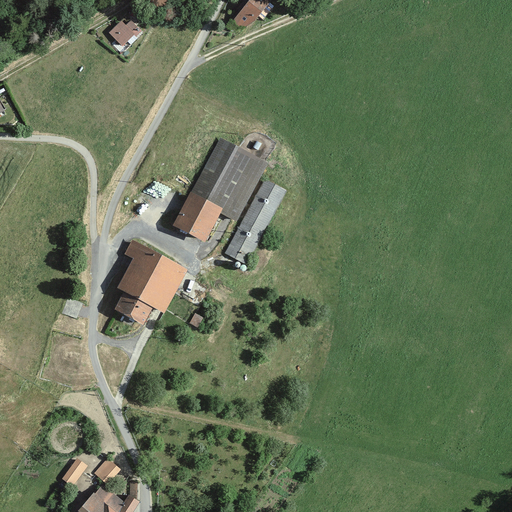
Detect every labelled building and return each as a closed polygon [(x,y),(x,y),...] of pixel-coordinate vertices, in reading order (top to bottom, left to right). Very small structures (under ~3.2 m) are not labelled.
[(239,0),(224,20),(237,31),(251,14),(258,20),(269,6),(260,0),(239,0)] [(99,29),(114,49),(135,33),(125,19),(118,23),(114,18),(99,29)] [(184,192),(166,226),(196,244),(213,214),(232,221),(263,164),(217,138),(187,194),(184,192)] [(282,191),(261,179),(221,254),(243,267),(282,191)] [(108,310),(135,325),(144,309),(157,315),(180,270),(126,239),(119,252),(127,259),(110,287),(117,293),(108,310)] [(78,317),(84,303),(69,297),(63,311),(78,317)] [(85,466),(74,458),(57,479),(69,487),(85,466)] [(108,461),(94,478),(105,486),(118,469),(108,461)] [(138,491),(139,481),(130,480),(130,490),(138,491)] [(99,486),(89,498),(106,511),(130,511),(138,503),(126,494),(119,502),(99,486)] [(106,511),(89,498),(78,511),(106,511)]
